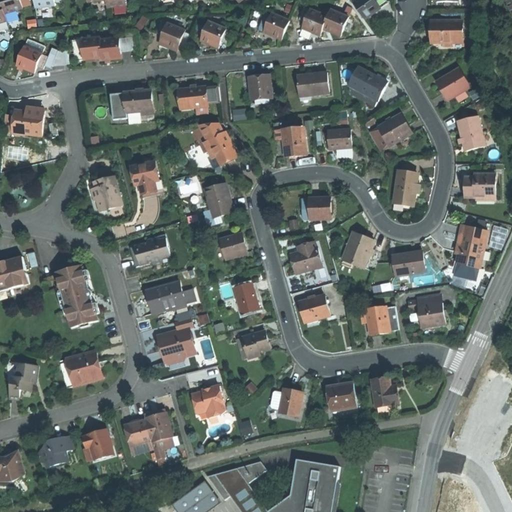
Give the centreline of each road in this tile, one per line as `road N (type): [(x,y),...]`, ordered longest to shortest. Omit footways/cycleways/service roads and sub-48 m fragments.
road 1 (residential): [(390,45),(442,138),(447,161),(429,223),(393,229),(346,176),(327,171),(280,178),(265,190),(261,220),(292,342),(308,360),(332,366),(406,354),(467,366)]
road 2 (track): [(445,414),(273,442),(18,511)]
road 3 (residential): [(390,45),(64,81)]
road 4 (residential): [(129,385),(134,346),(104,253),(44,227)]
road 5 (residential): [(44,227),(77,167),(64,81)]
road 6 (residential): [(0,431),(110,400),(129,385)]
